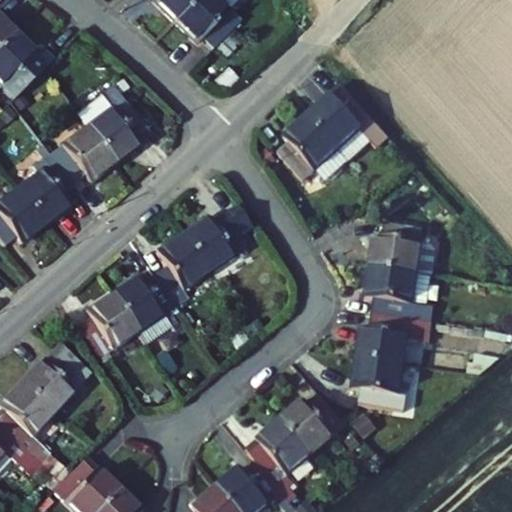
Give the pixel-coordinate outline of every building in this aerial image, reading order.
[(160,0),(180,20),(201,0),(160,0)] [(201,0),(180,20),(200,41),(206,36),(215,46),(243,19),(235,11),(246,0),(201,0)] [(0,49),(23,28),(0,4),(0,49)] [(42,49),(23,28),(0,49),(0,69),(11,80),(21,91),(59,55),(47,44),(42,49)] [(0,69),(0,91),(11,80),(0,69)] [(123,102),(98,119),(124,156),(161,130),(125,81),(113,89),(123,102)] [(339,89),(315,109),(354,156),(388,129),(354,87),(344,94),(339,89)] [(113,89),(89,105),(98,119),(123,102),(113,89)] [(295,135),(271,154),(295,184),(319,166),(328,177),(354,156),(315,109),(290,129),(295,135)] [(98,119),(60,146),(81,176),(94,168),(98,174),(124,156),(98,119)] [(54,161),(28,179),(54,217),(81,199),(70,184),(81,176),(60,146),(49,154),(54,161)] [(28,179),(0,198),(0,220),(12,238),(24,229),(28,235),(54,217),(28,179)] [(220,215),(193,232),(216,270),(256,246),(237,215),(224,222),(220,215)] [(395,237),(389,267),(450,280),(455,255),(451,250),(441,247),(444,233),(405,225),(403,239),(395,237)] [(174,263),(162,271),(183,304),(195,297),(189,287),(216,270),(193,232),(165,249),(174,263)] [(390,299),(387,312),(440,324),(450,280),(389,267),(383,297),(390,299)] [(148,271),(121,287),(146,327),(173,311),(183,304),(162,271),(151,277),(148,271)] [(98,311),(86,318),(106,351),(146,327),(121,287),(94,304),(98,311)] [(173,311),(146,327),(158,348),(185,331),(173,311)] [(377,325),(370,355),(416,365),(422,335),(437,338),(440,324),(387,312),(384,326),(377,325)] [(46,351),(25,373),(58,405),(97,364),(69,338),(52,356),(46,351)] [(370,355),(363,391),(370,393),(367,407),(406,415),(416,365),(370,355)] [(10,402),(0,412),(0,413),(27,438),(37,428),(58,405),(25,373),(3,396),(10,402)] [(317,394),(292,414),(322,450),(357,420),(334,391),(323,400),(317,394)] [(0,457),(12,445),(16,449),(27,438),(0,413),(0,457)] [(260,445),(270,456),(295,487),(307,477),(299,468),(322,450),(292,414),(270,433),(272,436),(260,445)] [(37,428),(27,438),(56,465),(66,455),(37,428)] [(56,465),(27,438),(16,449),(56,487),(61,481),(66,476),(56,465)] [(103,461),(91,450),(66,476),(61,481),(93,511),(96,511),(128,480),(105,458),(103,461)] [(255,460),(232,480),(258,511),(264,511),(295,487),(270,456),(259,465),(255,460)] [(151,502),(128,480),(96,511),(146,511),(144,509),(151,502)] [(211,506),(203,511),(258,511),(232,480),(207,501),(211,506)]
